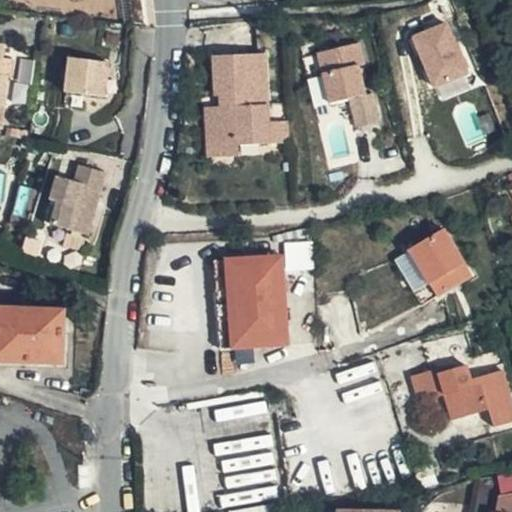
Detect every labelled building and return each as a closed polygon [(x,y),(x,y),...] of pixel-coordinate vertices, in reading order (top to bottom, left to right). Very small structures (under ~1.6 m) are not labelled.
[(439,82),(473,68),(452,18),(419,32),(439,82)] [(0,93),(8,94),(9,86),(10,62),(3,61),(6,30),(0,29),(0,93)] [(323,47),(335,97),(370,89),(364,59),(369,58),(364,38),(323,47)] [(112,47),(72,44),(68,80),(109,83),(112,47)] [(273,114),(269,46),(219,49),(221,89),(226,89),(226,100),(211,101),(213,135),(242,133),(242,137),(273,136),(273,114)] [(273,114),(273,136),(294,135),(293,113),(273,114)] [(242,137),(242,133),(213,135),(214,149),(243,148),(242,137)] [(113,160),(85,152),(80,170),(61,165),(49,213),(93,226),(113,160)] [(446,226),(437,231),(454,284),(474,273),(446,226)] [(454,284),(437,231),(396,255),(422,302),(454,284)] [(313,237),(286,240),(289,268),(316,265),(313,237)] [(236,341),(292,337),(286,249),(230,252),(236,341)] [(224,342),(236,341),(230,252),(218,253),(224,342)] [(0,358),(66,359),(67,310),(0,309),(0,358)] [(456,363),(442,367),(443,372),(458,368),(456,363)] [(442,367),(415,375),(423,402),(436,398),(449,395),(455,421),(492,410),(497,427),(511,422),(511,390),(506,370),(474,379),(470,364),(458,368),(443,372),(442,367)]
